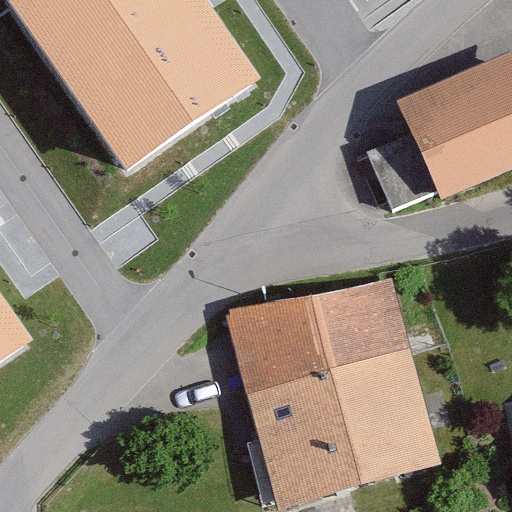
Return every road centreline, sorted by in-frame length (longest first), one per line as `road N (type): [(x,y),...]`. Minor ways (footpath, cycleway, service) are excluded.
road 1 (residential): [(461,0),(192,287)]
road 2 (residential): [(192,287),(511,215)]
road 3 (residential): [(192,287),(0,509)]
